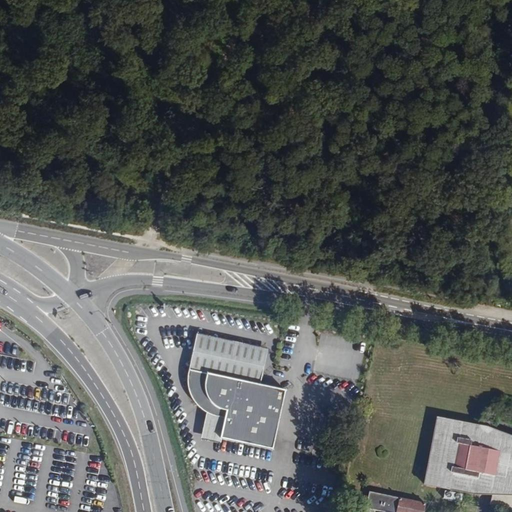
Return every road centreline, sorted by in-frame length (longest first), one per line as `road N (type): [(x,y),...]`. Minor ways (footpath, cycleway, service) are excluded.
road 1 (secondary): [(511,327),(68,240)]
road 2 (secondary): [(84,293),(158,280),(511,337)]
road 3 (track): [(106,285),(151,240),(257,0)]
road 4 (secondary): [(0,290),(62,342),(108,407),(135,467),(143,511)]
road 5 (secondary): [(166,511),(146,422),(97,320)]
